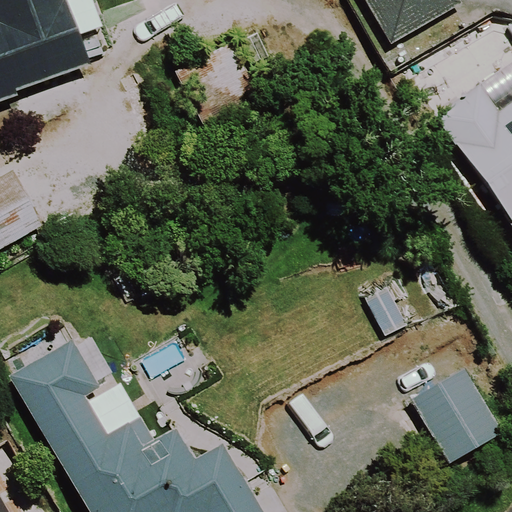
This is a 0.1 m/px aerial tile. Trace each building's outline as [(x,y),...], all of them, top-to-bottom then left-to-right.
[(92,63),(69,0),(0,0),(0,102),(19,96),(16,89),(92,63)] [(366,0),(391,43),(462,3),(460,0),(366,0)] [(187,64),(210,123),(278,98),(256,38),(187,64)] [(511,101),(499,111),(481,83),(436,113),(511,228),(511,101)] [(0,250),(44,226),(13,170),(0,177),(0,250)] [(101,387),(74,339),(12,374),(89,511),(263,511),(223,442),(196,457),(178,425),(152,439),(121,383),(89,401),(86,395),(101,387)] [(412,397),(449,462),(502,432),(466,367),(412,397)]
